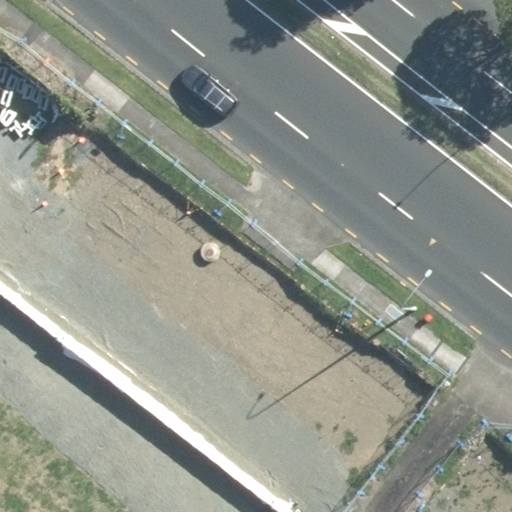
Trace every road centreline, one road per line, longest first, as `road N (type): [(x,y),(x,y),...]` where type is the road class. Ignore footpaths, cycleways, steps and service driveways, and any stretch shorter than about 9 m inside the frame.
road 1 (primary): [(511,464),(0,60)]
road 2 (primary): [(402,0),(511,89)]
